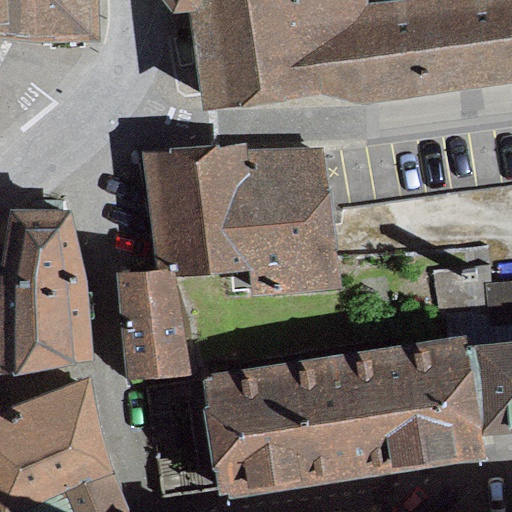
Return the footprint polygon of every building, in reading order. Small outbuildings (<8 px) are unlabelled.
[(93,0),(0,0),(0,32),(38,35),(95,34),(93,0)] [(171,0),(176,5),(197,4),(211,99),(313,85),(360,98),(511,76),(511,0),(422,0),(363,8),(362,0),(171,0)] [(511,133),(320,159),(327,208),(511,179),(511,133)] [(255,288),(338,281),(327,208),(320,159),(319,153),(150,162),(166,273),(166,276),(171,275),(252,267),(255,288)] [(0,367),(87,353),(81,274),(67,212),(15,212),(11,247),(5,250),(0,248),(0,367)] [(511,282),(491,284),(489,264),(434,270),(441,317),(475,314),(476,323),(511,320),(511,282)] [(140,374),(187,372),(171,275),(166,276),(166,273),(130,276),(130,269),(122,269),(132,384),(141,384),(140,374)] [(479,447),(476,424),(464,349),(463,338),(206,377),(223,487),(479,447)] [(476,424),(511,421),(511,344),(464,349),(476,424)] [(0,479),(8,497),(13,509),(107,469),(93,427),(84,382),(0,414),(0,479)] [(124,511),(107,469),(13,509),(13,511),(124,511)]
